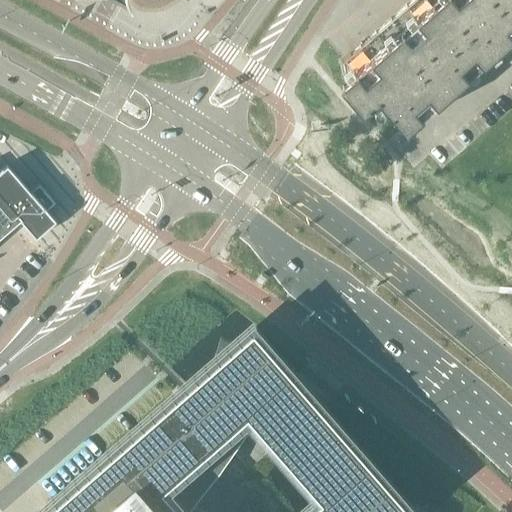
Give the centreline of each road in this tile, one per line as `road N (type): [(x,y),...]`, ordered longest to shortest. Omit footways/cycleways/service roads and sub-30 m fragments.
road 1 (secondary): [(187,178),(511,445)]
road 2 (secondary): [(511,377),(352,237),(215,132)]
road 3 (secondary): [(198,120),(0,1)]
road 4 (secondary): [(0,56),(169,166)]
road 5 (unclassified): [(169,166),(82,297)]
